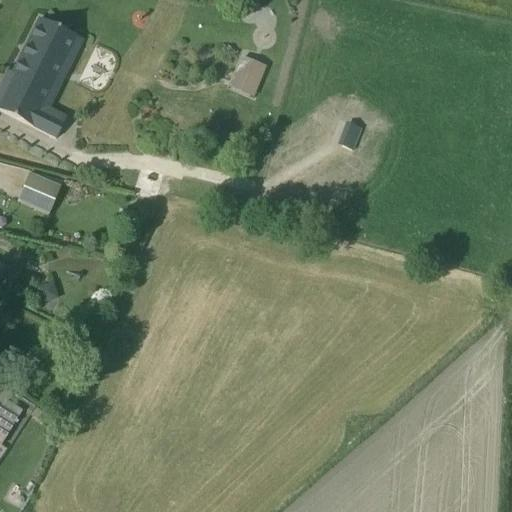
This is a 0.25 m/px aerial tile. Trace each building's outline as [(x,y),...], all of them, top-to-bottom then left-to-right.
[(82,44),(37,22),(6,85),(3,84),(0,89),(0,115),(54,142),(64,120),(49,112),(82,44)] [(264,69),(241,59),(228,90),(251,100),(264,69)] [(161,200),(166,170),(140,165),(135,196),(161,200)] [(60,190),(29,176),(16,204),(47,218),(60,190)] [(121,210),(116,226),(131,230),(136,215),(121,210)] [(1,391),(0,392),(0,447),(21,413),(6,403),(10,396),(1,391)]
